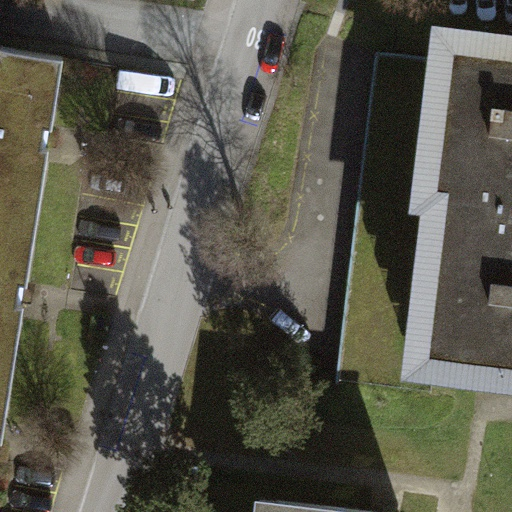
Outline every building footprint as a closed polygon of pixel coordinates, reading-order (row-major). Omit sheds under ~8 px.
[(511,33),(426,23),(404,203),(420,205),(511,216),(511,33)] [(0,191),(36,198),(45,144),(39,143),(43,115),(50,116),(60,53),(0,43),(0,191)] [(24,271),(36,198),(0,191),(0,376),(6,378),(19,299),(13,298),(17,270),(24,271)] [(511,216),(420,205),(398,385),(511,398),(511,216)] [(335,511),(253,502),(251,511),(335,511)]
